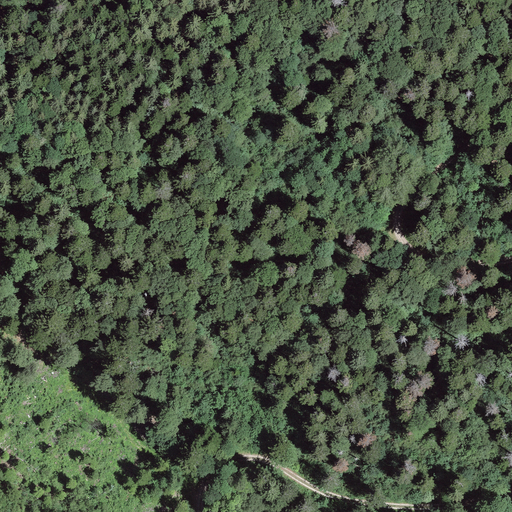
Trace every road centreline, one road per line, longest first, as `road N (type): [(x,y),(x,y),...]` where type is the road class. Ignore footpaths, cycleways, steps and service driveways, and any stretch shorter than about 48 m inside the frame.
road 1 (track): [(201,511),(216,472),(247,459),(373,506),(447,507),(511,492)]
road 2 (track): [(511,260),(429,260),(407,244),(398,222),(404,200),(476,136),(511,90)]
